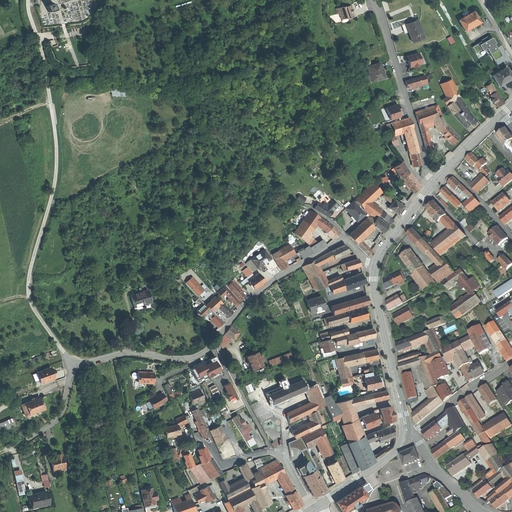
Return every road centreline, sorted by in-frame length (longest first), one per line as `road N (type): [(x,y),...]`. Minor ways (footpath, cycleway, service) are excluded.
road 1 (unclassified): [(71,361),(30,298),(57,159),(29,0)]
road 2 (residential): [(374,265),(345,237),(249,298),(206,351),(71,361)]
road 3 (residential): [(373,0),(433,181)]
road 4 (track): [(166,82),(191,98),(261,181),(304,206)]
road 5 (tertiary): [(374,265),(405,434)]
road 6 (track): [(45,61),(60,76),(166,82)]
road 7 (residential): [(511,365),(405,434)]
